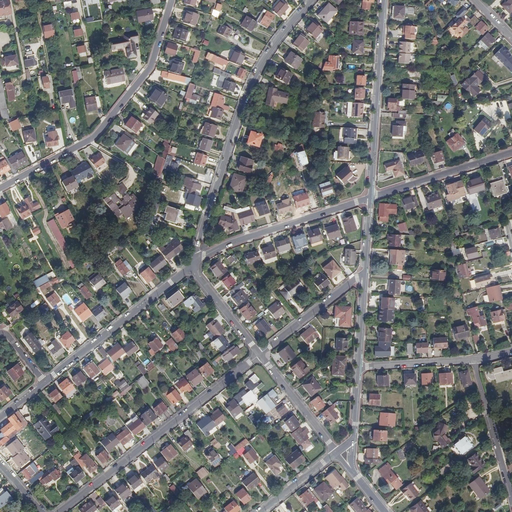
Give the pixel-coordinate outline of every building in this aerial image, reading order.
[(0,17),(11,15),(8,0),(7,0),(0,1),(0,17)] [(372,0),(363,0),(363,1),(362,9),(370,9),(371,1),(373,2),(372,0)] [(511,11),(511,0),(507,0),(501,6),(510,14),(511,11)] [(271,12),(278,18),(287,8),(280,2),(271,12)] [(327,7),(325,6),(320,11),(322,13),(320,15),(327,22),(337,11),(330,4),(327,7)] [(404,8),(394,7),(393,19),(403,19),(404,8)] [(459,18),(465,11),(462,8),(455,15),(459,18)] [(151,10),(136,13),(136,15),(138,23),(153,20),(151,10)] [(256,23),(266,29),(273,16),(263,10),(256,23)] [(198,16),(186,12),(184,17),(185,17),(183,24),(194,27),(198,16)] [(73,21),(80,20),(79,13),(71,14),(73,21)] [(456,20),(449,27),(460,38),(467,31),(463,26),(467,22),(460,16),(459,18),(456,20)] [(249,32),(255,23),(245,18),(240,27),(249,32)] [(363,21),(352,20),(352,24),(350,24),(349,33),(361,33),(362,25),(363,25),(363,21)] [(323,30),(314,22),(307,30),(319,40),(324,34),(322,32),(323,30)] [(485,30),(479,23),(474,28),(480,35),(485,30)] [(52,25),(42,26),(44,32),(45,38),(45,42),(53,40),(52,36),(54,36),(52,25)] [(229,30),(220,26),(216,35),(225,39),(229,30)] [(405,39),(412,40),(413,28),(406,27),(405,39)] [(187,32),(175,28),(172,39),(184,43),(187,32)] [(76,38),(84,36),(82,29),(75,31),(76,38)] [(306,37),(302,33),(292,44),(301,52),(309,42),(305,38),(306,37)] [(486,33),(479,40),(476,43),(483,50),(486,48),(493,41),(489,38),(490,38),(486,33)] [(137,35),(125,37),(125,40),(111,43),(112,50),(127,48),(129,58),(136,57),(134,43),(138,43),(137,35)] [(364,40),(353,39),(353,52),(363,52),(364,40)] [(399,42),(398,54),(408,54),(409,43),(399,42)] [(168,44),(164,53),(174,57),(177,47),(168,44)] [(79,54),(87,53),(86,46),(78,47),(79,54)] [(439,49),(441,57),(447,51),(443,47),(439,49)] [(510,73),(511,70),(511,59),(510,58),(501,48),(493,56),(502,66),(503,66),(510,73)] [(228,62),(239,67),(244,55),(233,50),(228,62)] [(33,55),(32,52),(26,53),(28,60),(25,60),(27,68),(36,66),(38,64),(38,61),(36,60),(35,55),(33,55)] [(226,66),(227,61),(208,53),(205,59),(220,65),(221,63),(226,66)] [(302,59),(291,53),(285,63),(296,70),(302,59)] [(323,67),(322,69),(332,69),(332,67),(338,68),(339,55),(329,54),(329,62),(325,62),(323,67)] [(408,60),(409,55),(408,54),(398,54),(398,63),(407,64),(408,60)] [(5,59),(1,60),(3,67),(6,67),(19,65),(17,55),(5,58),(5,59)] [(173,61),(169,71),(179,75),(183,64),(173,61)] [(127,72),(125,65),(122,66),(123,68),(105,71),(107,84),(125,80),(124,73),(127,72)] [(212,73),(220,77),(222,77),(224,73),(220,72),(221,70),(214,67),(212,73)] [(242,79),(245,71),(241,69),(237,77),(242,79)] [(292,75),(281,69),(276,78),(287,84),(292,75)] [(1,78),(0,70),(0,110),(2,121),(5,120),(9,119),(2,82),(1,78)] [(190,78),(167,73),(166,78),(188,83),(190,78)] [(472,97),(474,94),(474,93),(477,91),(474,87),(476,85),(475,84),(478,81),(479,81),(481,79),(476,73),(467,82),(465,80),(459,86),(463,90),(464,89),(472,97)] [(365,75),(356,75),(356,83),(364,84),(365,75)] [(229,82),(229,80),(222,77),(220,77),(217,87),(232,93),(235,85),(229,82)] [(15,100),(12,83),(6,85),(9,102),(15,100)] [(184,96),(184,97),(189,99),(190,95),(192,89),(194,90),(196,86),(194,85),(188,83),(186,92),(184,96)] [(412,100),(413,85),(402,84),(401,99),(412,100)] [(364,87),(355,86),(354,100),(358,100),(358,97),(363,97),(364,87)] [(275,89),(270,88),(266,104),(271,106),(272,101),(286,104),(288,94),(275,91),(275,89)] [(166,97),(155,90),(148,100),(159,107),(166,97)] [(72,91),(59,94),(61,105),(69,103),(70,111),(75,110),(72,91)] [(223,110),(229,112),(231,109),(222,106),(224,101),(221,100),(223,96),(215,93),(210,106),(213,107),(223,110)] [(100,107),(99,97),(85,99),(88,111),(97,109),(97,107),(100,107)] [(396,100),(389,99),(388,108),(391,108),(390,111),(397,111),(397,114),(405,114),(408,114),(408,111),(405,110),(405,111),(401,111),(401,108),(399,108),(399,106),(395,106),(396,100)] [(362,116),(363,102),(352,101),(348,101),(347,115),(351,115),(362,116)] [(220,120),(223,110),(213,107),(210,117),(220,120)] [(157,115),(150,109),(142,119),(150,125),(157,115)] [(316,111),(315,111),(314,115),(314,120),(313,120),(313,124),(314,125),(314,126),(324,127),(324,121),(323,121),(324,118),(325,118),(325,112),(316,111)] [(492,124),(485,117),(473,129),(480,136),(492,124)] [(130,118),(121,130),(132,137),(140,125),(130,118)] [(9,119),(5,120),(8,125),(10,124),(13,131),(19,127),(18,126),(20,124),(18,119),(13,122),(11,119),(9,119)] [(405,123),(396,122),(395,126),(392,125),(391,136),(401,137),(401,126),(404,126),(405,123)] [(201,135),(211,138),(214,131),(215,132),(216,127),(205,123),(204,127),(201,135)] [(355,135),(356,127),(344,126),(343,136),(344,137),(344,142),(353,143),(353,137),(353,135),(355,135)] [(35,139),(33,128),(23,130),(25,141),(26,146),(33,144),(32,140),(35,139)] [(262,135),(263,132),(253,129),(248,143),(260,147),(263,136),(262,135)] [(465,143),(457,133),(446,141),(454,151),(465,143)] [(58,145),(56,135),(53,136),(53,137),(45,139),(47,148),(58,145)] [(131,141),(123,135),(115,146),(123,152),(131,141)] [(203,139),(199,150),(208,153),(211,142),(203,139)] [(163,165),(166,155),(166,153),(169,145),(164,141),(161,144),(164,147),(161,157),(159,164),(155,174),(156,174),(159,176),(161,171),(163,165)] [(285,150),(287,148),(278,143),(277,145),(275,144),(272,149),(281,154),(283,149),(285,150)] [(348,146),(337,146),(337,157),(347,158),(348,146)] [(303,153),(302,149),(295,152),(299,165),(306,163),(305,158),(303,153)] [(443,160),(440,151),(431,154),(434,163),(443,160)] [(27,162),(22,152),(9,159),(14,169),(27,162)] [(424,162),(421,152),(407,156),(410,166),(424,162)] [(97,153),(88,161),(96,170),(105,162),(97,153)] [(193,164),(203,167),(207,156),(197,153),(193,164)] [(166,155),(163,165),(167,167),(171,157),(166,155)] [(253,161),(242,157),(240,163),(241,163),(239,170),(249,174),(253,161)] [(403,174),(398,159),(384,164),(385,171),(391,169),(394,177),(403,174)] [(0,174),(0,175),(10,170),(5,160),(0,162),(0,174)] [(75,171),(70,173),(72,177),(75,182),(79,180),(80,181),(86,178),(87,180),(92,178),(90,175),(93,174),(85,163),(80,165),(81,166),(76,168),(77,170),(75,171)] [(351,173),(344,166),(335,175),(343,184),(347,180),(345,179),(351,173)] [(273,177),(270,175),(264,181),(266,189),(270,187),(268,182),(273,177)] [(245,180),(234,176),(229,190),(241,194),(245,180)] [(75,182),(72,177),(61,184),(66,193),(77,187),(75,182)] [(480,177),(464,183),(467,194),(483,189),(480,177)] [(185,186),(183,192),(189,194),(192,195),(193,195),(195,190),(199,191),(201,186),(193,184),(183,180),(181,185),(185,186)] [(332,190),(329,180),(319,183),(322,194),(332,190)] [(506,194),(511,193),(509,187),(504,188),(501,181),(490,185),(494,196),(505,193),(506,194)] [(464,194),(460,182),(451,185),(449,184),(447,185),(446,186),(448,194),(445,195),(448,202),(459,199),(459,198),(459,196),(464,194)] [(121,184),(114,190),(119,197),(126,192),(121,184)] [(178,194),(188,198),(191,199),(190,203),(197,205),(200,198),(193,195),(192,195),(189,194),(183,192),(180,191),(178,194)] [(441,204),(438,193),(433,194),(433,195),(424,198),(428,209),(438,206),(438,205),(441,204)] [(129,198),(127,195),(122,198),(125,203),(122,205),(118,200),(117,200),(113,195),(108,199),(107,198),(103,200),(116,219),(122,214),(125,218),(129,215),(129,214),(132,211),(133,212),(138,209),(135,205),(138,203),(133,196),(129,198)] [(28,198),(23,200),(29,213),(39,208),(37,203),(32,205),(28,198)] [(152,198),(147,213),(153,215),(158,200),(155,199),(152,198)] [(411,198),(401,201),(404,210),(417,206),(415,198),(411,199),(411,198)] [(10,214),(5,204),(0,206),(0,216),(1,219),(10,214)] [(30,215),(24,205),(15,209),(20,219),(30,215)] [(268,213),(265,205),(256,208),(259,216),(268,213)] [(396,206),(379,205),(378,216),(379,216),(379,220),(383,221),(383,222),(387,222),(388,214),(396,215),(396,206)] [(173,224),(176,217),(173,216),(175,210),(164,206),(162,212),(165,213),(162,220),(173,224)] [(235,212),(224,208),(222,212),(232,215),(235,223),(220,218),(217,227),(227,230),(228,233),(238,230),(237,227),(240,226),(235,212)] [(244,213),(242,210),(235,212),(240,226),(254,221),(251,211),(244,213)] [(71,220),(66,211),(56,216),(61,226),(71,220)] [(356,230),(352,216),(342,219),(347,233),(356,230)] [(1,223),(6,233),(13,229),(8,219),(1,223)] [(72,270),(74,268),(77,267),(52,221),(46,224),(56,242),(57,242),(72,270)] [(407,230),(405,223),(398,225),(400,232),(407,230)] [(337,224),(325,228),(329,239),(341,235),(337,224)] [(500,236),(497,224),(487,226),(490,239),(500,236)] [(318,228),(307,232),(311,244),(322,240),(318,228)] [(299,243),(306,241),(304,233),(290,238),(295,250),(300,248),(299,243)] [(400,235),(388,234),(388,240),(389,240),(389,242),(389,246),(399,247),(400,235)] [(278,253),(291,249),(288,239),(275,243),(278,253)] [(164,249),(161,245),(157,248),(167,260),(182,248),(175,240),(164,249)] [(265,261),(276,257),(273,246),(261,251),(265,261)] [(113,247),(101,254),(104,257),(117,249),(114,247),(113,247)] [(478,257),(475,247),(465,250),(468,259),(478,257)] [(345,248),(343,263),(352,265),(355,249),(345,248)] [(397,265),(402,265),(403,250),(389,249),(389,254),(391,254),(391,264),(397,265)] [(248,265),(260,261),(257,252),(245,257),(248,265)] [(160,256),(148,265),(154,272),(165,262),(160,256)] [(122,275),(131,268),(125,260),(122,263),(119,259),(113,264),(116,268),(122,275)] [(340,270),(332,260),(322,268),(330,278),(340,270)] [(134,267),(138,271),(145,265),(142,261),(134,267)] [(210,268),(219,279),(226,273),(218,262),(210,268)] [(457,265),(454,266),(455,269),(458,281),(471,277),(469,270),(467,270),(465,264),(461,266),(461,265),(458,266),(457,265)] [(155,277),(148,268),(140,274),(147,283),(155,277)] [(45,275),(49,282),(56,278),(52,271),(45,275)] [(446,271),(434,271),(434,279),(446,280),(446,271)] [(32,282),(36,289),(38,288),(48,282),(49,282),(45,275),(32,282)] [(96,290),(105,283),(99,275),(89,282),(96,290)] [(235,284),(228,275),(220,281),(228,290),(235,284)] [(319,289),(329,282),(324,275),(314,282),(319,289)] [(491,281),(489,276),(473,280),(475,288),(485,285),(485,283),(491,281)] [(302,286),(297,279),(281,291),(286,299),(302,286)] [(399,295),(400,280),(389,279),(388,294),(399,295)] [(50,286),(48,282),(38,288),(40,291),(50,286)] [(128,294),(131,291),(124,282),(115,289),(123,299),(127,296),(126,295),(128,294)] [(242,282),(233,289),(235,292),(240,288),(244,285),(242,282)] [(91,295),(81,283),(77,286),(79,289),(78,290),(86,299),(91,295)] [(270,292),(273,290),(268,284),(265,286),(270,292)] [(486,289),(489,303),(501,300),(498,286),(486,289)] [(177,290),(166,299),(172,307),(183,298),(177,290)] [(231,297),(238,307),(248,299),(241,290),(234,295),(231,297)] [(60,301),(53,292),(44,299),(51,308),(60,301)] [(196,312),(205,305),(202,303),(201,304),(197,298),(194,294),(183,302),(187,307),(192,303),(196,308),(194,310),(196,312)] [(381,297),(381,309),(393,309),(394,298),(381,297)] [(22,310),(16,303),(5,312),(11,318),(22,310)] [(91,313),(83,303),(74,311),(82,321),(91,313)] [(163,312),(167,309),(162,303),(158,306),(163,312)] [(255,313),(248,303),(239,310),(247,320),(255,313)] [(268,310),(275,319),(284,312),(277,303),(268,310)] [(91,313),(98,321),(102,318),(101,317),(106,314),(100,306),(91,313)] [(350,307),(335,306),(335,316),(340,317),(339,325),(349,325),(350,307)] [(475,307),(467,309),(468,315),(471,314),(475,327),(483,325),(481,315),(477,316),(475,307)] [(381,309),(379,309),(378,322),(392,322),(393,309),(381,309)] [(504,320),(501,310),(491,313),(493,323),(499,321),(500,324),(504,323),(504,320)] [(255,325),(263,335),(270,330),(262,319),(260,321),(259,319),(253,323),(255,325)] [(219,335),(224,331),(217,322),(215,323),(212,320),(206,325),(216,338),(219,335)] [(466,325),(453,328),(456,339),(469,335),(466,325)] [(317,336),(310,327),(300,336),(306,344),(317,336)] [(179,328),(171,334),(177,342),(184,336),(179,328)] [(378,328),(377,340),(390,341),(391,329),(378,328)] [(86,339),(82,331),(74,336),(78,343),(86,339)] [(33,353),(41,346),(37,341),(30,332),(22,339),(33,353)] [(65,347),(74,339),(68,332),(61,337),(59,335),(56,337),(60,343),(61,342),(65,347)] [(227,345),(219,335),(216,338),(212,341),(220,352),(227,345)] [(347,337),(337,337),(336,349),(346,350),(347,337)] [(446,337),(433,338),(434,347),(447,346),(446,337)] [(55,358),(64,351),(55,339),(51,342),(54,347),(49,351),(55,358)] [(156,339),(148,345),(154,353),(162,346),(156,339)] [(174,351),(178,347),(173,341),(169,344),(174,351)] [(390,342),(379,341),(379,356),(390,355),(390,342)] [(122,349),(124,352),(128,356),(137,349),(132,342),(122,349)] [(417,352),(428,351),(428,342),(416,343),(417,352)] [(108,355),(113,361),(124,352),(122,349),(118,344),(106,353),(108,355)] [(234,349),(232,346),(219,356),(223,360),(224,360),(226,361),(235,354),(236,355),(240,353),(236,348),(234,349)] [(293,355),(286,346),(278,353),(285,362),(293,355)] [(105,357),(108,355),(106,353),(102,347),(99,350),(105,357)] [(346,356),(333,356),(332,374),(342,375),(343,366),(345,366),(346,356)] [(98,366),(104,375),(114,368),(107,359),(98,366)] [(299,359),(289,367),(297,378),(307,370),(299,359)] [(91,362),(83,368),(91,377),(98,371),(91,362)] [(147,371),(154,366),(151,362),(144,367),(147,371)] [(154,366),(160,374),(165,370),(159,362),(154,366)] [(136,367),(142,375),(145,372),(139,364),(136,367)] [(206,364),(198,369),(204,378),(212,372),(206,364)] [(22,373),(16,365),(7,372),(13,380),(22,373)] [(511,369),(506,371),(505,366),(493,369),(491,371),(490,373),(490,376),(492,378),(495,379),(499,378),(500,382),(511,378),(511,369)] [(193,386),(202,379),(195,369),(186,377),(193,386)] [(86,379),(80,371),(79,372),(78,371),(75,373),(76,374),(72,377),(78,385),(86,379)] [(471,386),(468,372),(460,373),(463,388),(471,386)] [(432,384),(431,373),(422,374),(422,385),(432,384)] [(452,384),(452,373),(439,374),(440,385),(452,384)] [(149,384),(142,375),(136,380),(143,389),(149,384)] [(243,390),(232,399),(233,400),(236,403),(241,399),(246,405),(250,402),(252,404),(256,402),(257,401),(252,395),(262,387),(260,383),(257,385),(255,382),(258,380),(253,375),(248,379),(249,380),(244,384),(249,391),(246,394),(243,390)] [(415,384),(415,375),(404,375),(405,385),(415,384)] [(388,386),(387,376),(377,376),(378,387),(388,386)] [(311,377),(301,385),(310,396),(320,388),(311,377)] [(188,392),(191,389),(183,378),(174,386),(180,393),(183,391),(185,389),(186,390),(188,392)] [(73,388),(66,379),(58,385),(65,394),(73,388)] [(122,392),(128,387),(124,381),(121,383),(119,381),(116,384),(122,392)] [(132,388),(130,385),(128,387),(122,392),(119,394),(122,397),(126,394),(125,393),(132,388)] [(5,391),(2,387),(0,388),(0,401),(10,394),(7,390),(5,391)] [(272,389),(257,401),(256,402),(266,413),(276,405),(271,398),(272,397),(273,398),(277,395),(272,389)] [(56,390),(49,395),(55,403),(62,397),(56,390)] [(171,404),(180,398),(173,390),(165,397),(171,404)] [(116,391),(110,395),(113,399),(119,394),(116,391)] [(378,406),(379,396),(369,395),(368,405),(378,406)] [(317,396),(310,401),(317,410),(324,405),(317,396)] [(236,403),(233,400),(227,405),(228,407),(225,410),(232,418),(242,411),(236,403)] [(158,415),(167,408),(162,401),(153,409),(158,415)] [(284,404),(278,409),(283,415),(289,410),(291,409),(286,403),(284,404)] [(326,419),(328,421),(331,424),(338,418),(332,410),(335,408),(332,405),(321,414),(324,417),(326,419)] [(145,425),(155,417),(149,409),(140,415),(143,420),(142,421),(145,425)] [(0,447),(2,451),(11,444),(8,440),(29,424),(18,410),(8,418),(10,422),(0,430),(2,432),(0,434),(0,447)] [(83,419),(84,421),(96,412),(94,410),(83,419)] [(212,415),(209,418),(215,426),(224,419),(218,411),(212,415)] [(115,421),(110,414),(103,420),(108,427),(115,421)] [(394,426),(395,415),(380,414),(379,426),(394,426)] [(291,432),(299,425),(292,416),(288,419),(286,417),(281,420),(291,432)] [(51,427),(44,418),(34,425),(45,439),(58,429),(54,424),(51,427)] [(126,428),(132,435),(144,426),(138,419),(126,428)] [(441,444),(443,447),(452,441),(449,437),(448,438),(444,434),(448,425),(440,421),(437,428),(434,430),(435,439),(438,438),(442,443),(441,444)] [(302,432),(299,428),(291,434),(300,445),(307,439),(305,435),(308,432),(306,429),(302,432)] [(118,442),(121,445),(131,438),(125,429),(115,437),(118,442)] [(385,442),(386,432),(370,431),(369,441),(385,442)] [(235,441),(229,433),(225,436),(232,444),(235,441)] [(261,436),(259,433),(256,436),(261,442),(264,440),(261,436)] [(100,443),(107,451),(118,442),(115,437),(112,434),(100,443)] [(473,446),(465,435),(453,444),(462,455),(473,446)] [(192,444),(185,436),(182,439),(183,439),(180,441),(177,444),(183,451),(192,444)] [(236,450),(248,442),(246,438),(234,446),(236,450)] [(224,442),(216,448),(223,457),(230,452),(228,450),(229,449),(224,442)] [(27,444),(26,443),(21,447),(22,448),(20,450),(25,455),(23,457),(27,461),(33,456),(31,453),(34,451),(33,450),(33,449),(29,443),(27,444)] [(169,445),(160,453),(166,461),(175,454),(169,445)] [(92,451),(95,455),(103,450),(100,446),(92,451)] [(221,460),(211,447),(207,450),(207,451),(204,453),(213,465),(221,460)] [(241,448),(236,452),(239,456),(244,452),(241,448)] [(257,458),(250,450),(243,456),(249,464),(257,458)] [(296,450),(284,459),(291,469),(303,460),(296,450)] [(377,463),(377,462),(376,461),(376,450),(366,450),(366,460),(364,460),(364,465),(374,466),(377,463)] [(103,451),(95,457),(101,464),(109,458),(103,451)] [(74,467),(78,463),(73,457),(70,452),(68,454),(70,458),(72,458),(73,459),(70,462),(74,467)] [(78,463),(81,467),(84,465),(90,473),(97,468),(90,459),(90,460),(86,454),(81,458),(80,457),(81,456),(80,455),(79,456),(77,454),(73,457),(78,463)] [(483,465),(475,454),(468,459),(470,461),(469,462),(472,467),(470,469),(473,473),(483,465)] [(264,463),(273,475),(278,471),(276,468),(280,465),(273,456),(264,463)] [(160,458),(153,463),(160,472),(167,467),(160,458)] [(452,460),(438,471),(441,475),(455,464),(452,460)] [(31,463),(20,472),(26,479),(37,471),(31,463)] [(140,475),(145,482),(151,477),(153,479),(158,475),(151,466),(140,475)] [(394,491),(400,487),(389,471),(385,466),(377,472),(386,483),(387,482),(389,484),(394,491)] [(42,476),(38,479),(43,484),(45,482),(46,484),(52,479),(54,481),(60,476),(59,475),(60,474),(58,470),(56,472),(53,467),(42,476)] [(68,475),(74,483),(83,476),(77,468),(68,475)] [(202,468),(195,473),(200,480),(207,474),(202,468)] [(333,471),(324,478),(329,484),(332,488),(336,485),(341,491),(347,486),(343,480),(342,481),(339,478),(333,471)] [(253,473),(241,482),(247,491),(253,486),(256,484),(257,485),(260,482),(253,473)] [(126,482),(135,494),(144,486),(135,474),(126,482)] [(161,478),(165,484),(169,481),(164,475),(161,478)] [(489,491),(478,477),(469,484),(480,498),(489,491)] [(192,493),(196,499),(199,496),(198,494),(204,489),(196,479),(189,485),(190,486),(188,488),(192,492),(192,493)] [(410,484),(417,492),(419,490),(412,482),(410,484)] [(114,491),(122,501),(131,493),(123,484),(114,491)] [(332,488),(329,484),(326,486),(325,484),(320,488),(318,487),(314,490),(322,501),(335,492),(332,488)] [(410,484),(400,492),(404,496),(406,494),(411,500),(418,494),(417,492),(410,484)] [(169,488),(177,498),(180,495),(172,485),(169,488)] [(242,489),(235,494),(243,504),(250,499),(242,489)] [(316,498),(309,489),(298,497),(305,506),(316,498)] [(0,507),(12,498),(6,490),(4,491),(0,494),(0,507)] [(359,511),(364,508),(354,496),(346,502),(349,505),(348,506),(353,511),(359,511)] [(100,506),(104,503),(100,497),(95,501),(100,506)] [(115,508),(119,505),(113,497),(104,504),(111,511),(115,508)] [(92,511),(96,509),(90,501),(78,511),(79,511),(92,511)] [(226,511),(235,511),(239,509),(233,501),(223,509),(224,510),(226,511)] [(428,511),(420,501),(409,510),(411,511),(414,511),(416,511),(428,511)] [(283,502),(280,504),(285,511),(291,511),(283,502)] [(323,509),(318,502),(315,505),(320,511),(323,509)]
